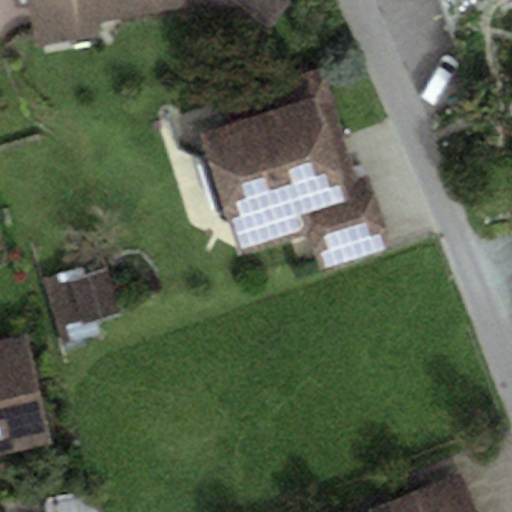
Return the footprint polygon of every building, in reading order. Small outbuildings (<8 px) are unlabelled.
[(30,0),(39,47),(95,38),(107,18),(181,6),(179,0),(30,0)] [(289,0),(179,0),(181,6),(215,3),(261,44),(291,2),(289,0)] [(258,116),(200,135),(239,254),(307,231),(366,212),(320,72),(251,95),(258,116)] [(366,212),(307,231),(320,270),(390,248),(377,209),(366,212)] [(121,313),(107,266),(47,285),(64,342),(86,335),(83,325),(121,313)] [(27,336),(0,342),(0,456),(51,445),(27,336)] [(389,511),(476,511),(462,475),(387,505),(389,511)] [(95,511),(93,495),(48,502),(49,511),(95,511)]
